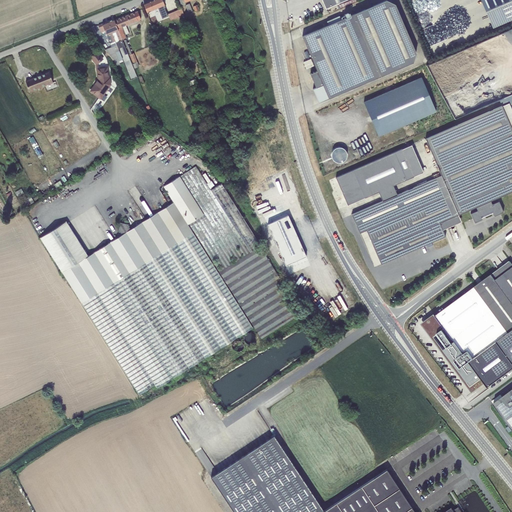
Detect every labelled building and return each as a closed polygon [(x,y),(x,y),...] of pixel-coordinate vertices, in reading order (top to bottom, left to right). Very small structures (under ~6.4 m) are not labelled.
[(162,0),(152,0),(143,4),(147,12),(158,8),(165,5),(162,0)] [(328,25),(302,36),(317,71),(310,74),(316,87),(313,89),(319,103),(413,62),(416,54),(395,5),(386,0),(341,19),(340,16),(327,21),(328,25)] [(322,0),(326,8),(345,0),(322,0)] [(511,0),(480,0),(493,28),(511,19),(511,0)] [(165,5),(158,8),(162,18),(168,16),(165,8),(166,8),(165,5)] [(182,8),(168,14),(171,20),(184,15),(182,8)] [(114,20),(128,54),(128,55),(130,55),(133,63),(134,68),(139,66),(134,53),(133,53),(125,35),(130,33),(127,26),(141,20),(138,11),(114,20)] [(114,19),(108,22),(117,45),(118,48),(122,47),(125,55),(128,54),(114,20),(114,19)] [(102,24),(105,31),(111,47),(117,45),(108,22),(102,24)] [(93,25),(87,28),(92,34),(97,33),(93,25)] [(105,50),(113,59),(116,65),(120,64),(119,61),(123,59),(118,48),(117,45),(111,47),(105,50)] [(97,51),(89,57),(95,64),(97,80),(89,91),(101,99),(111,84),(111,77),(109,77),(108,65),(99,67),(98,64),(103,59),(97,51)] [(49,72),(26,81),(30,92),(53,83),(49,72)] [(422,77),(364,102),(378,136),(436,111),(422,77)] [(511,109),(509,103),(425,139),(441,176),(458,215),(476,207),(491,201),(511,191),(511,109)] [(458,215),(441,176),(397,195),(393,185),(423,172),(411,144),(336,177),(348,205),(378,192),(382,201),(351,214),(360,233),(366,230),(381,264),(446,236),(443,230),(443,229),(440,223),(458,215)] [(250,252),(211,190),(210,188),(214,186),(205,172),(201,175),(196,166),(163,186),(173,202),(222,279),(223,278),(219,272),(250,252)] [(221,183),(211,190),(250,252),(219,272),(223,278),(261,339),(299,315),(276,280),(280,278),(221,183)] [(30,195),(23,200),(25,204),(23,205),(25,208),(34,202),(30,195)] [(477,210),(470,213),(474,222),(482,219),(481,216),(492,211),(494,216),(503,212),(499,201),(492,204),(491,201),(476,207),(477,210)] [(222,279),(173,202),(146,220),(130,229),(129,227),(129,226),(128,225),(128,224),(120,222),(118,231),(119,231),(119,232),(120,232),(122,235),(88,256),(66,221),(40,237),(139,394),(155,384),(157,388),(253,328),(222,279)] [(288,215),(268,224),(286,265),(306,256),(288,215)] [(461,221),(458,215),(440,223),(443,229),(461,221)] [(511,264),(510,261),(491,274),(496,280),(511,267),(511,264)] [(485,383),(488,387),(511,370),(511,267),(496,280),(491,274),(435,315),(434,314),(421,323),(472,393),(485,383)] [(511,389),(493,404),(511,428),(511,389)] [(324,511),(274,435),(211,477),(233,511),(465,511),(463,511),(461,511),(458,507),(453,510),(451,507),(443,511),(419,511),(417,511),(414,511),(387,469),(324,511)]
